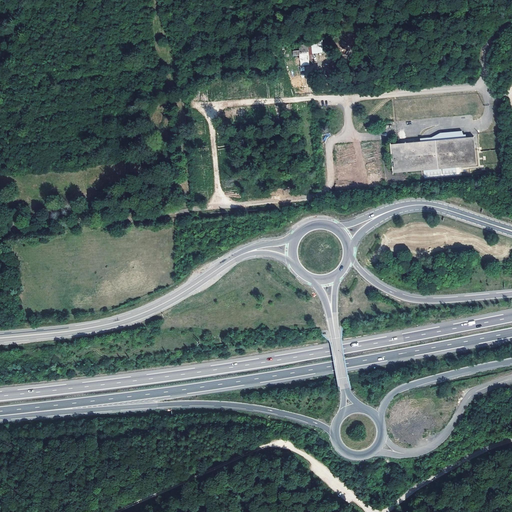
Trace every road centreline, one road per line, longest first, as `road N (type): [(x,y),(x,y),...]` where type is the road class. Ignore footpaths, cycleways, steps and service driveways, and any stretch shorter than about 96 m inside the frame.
road 1 (motorway): [(0,410),(314,369),(511,332)]
road 2 (motorway): [(511,317),(222,368),(0,395)]
road 3 (motorway): [(0,411),(234,404),(334,433)]
road 4 (track): [(372,511),(309,455),(271,443),(112,511)]
road 5 (secondary): [(239,255),(121,321),(0,337)]
road 6 (track): [(221,207),(210,106),(325,97)]
road 7 (motorway): [(511,294),(410,299),(373,282),(348,256)]
road 8 (motorway): [(379,421),(402,389),(511,361)]
road 9 (track): [(350,136),(329,141),(327,190),(255,203)]
road 10 (unclassified): [(387,511),(426,482),(511,440)]
road 11 (unclassified): [(397,452),(431,446),(474,393),(511,378)]
road 12 (secondary): [(511,231),(425,204),(378,215)]
